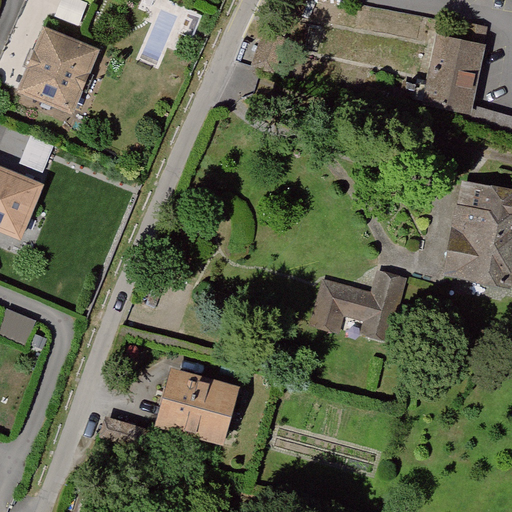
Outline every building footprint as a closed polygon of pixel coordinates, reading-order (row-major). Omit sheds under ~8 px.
[(96,59),(42,37),(17,100),(71,121),(96,59)] [(482,53),(437,44),(422,113),(468,122),(482,53)] [(21,164),(44,168),(49,142),(26,137),(21,164)] [(39,192),(0,175),(0,238),(18,246),(39,192)] [(511,193),(459,184),(441,282),(507,293),(511,263),(511,193)] [(320,288),(308,333),(336,340),(342,320),(384,331),(396,285),(376,279),(370,301),(320,288)] [(5,307),(0,324),(0,333),(26,341),(33,315),(5,307)] [(237,394),(168,376),(153,434),(222,452),(237,394)] [(144,437),(102,426),(97,448),(138,459),(144,437)] [(72,511),(114,511),(117,505),(78,494),(72,511)]
